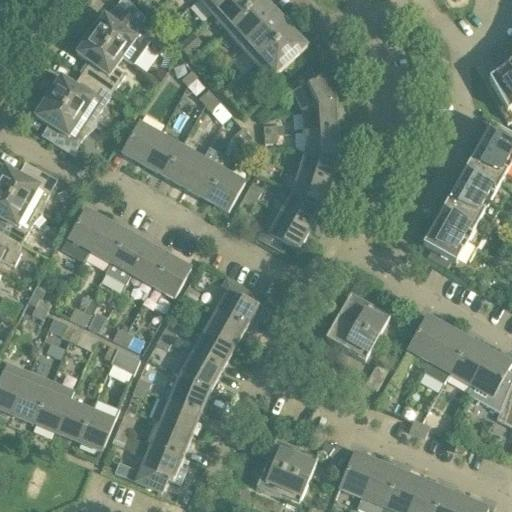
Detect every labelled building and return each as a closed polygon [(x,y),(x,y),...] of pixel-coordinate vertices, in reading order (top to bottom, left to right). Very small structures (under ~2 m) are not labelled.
[(201,0),(198,3),(212,19),(233,0),(201,0)] [(263,3),(259,0),(233,0),(212,19),(227,35),(263,3)] [(277,19),(263,3),(227,35),(241,51),(277,19)] [(154,38),(117,11),(109,22),(104,18),(101,22),(98,20),(87,35),(123,61),(123,60),(133,68),(154,38)] [(277,19),(241,51),(256,68),(291,35),(277,19)] [(123,61),(87,35),(76,50),(79,53),(76,57),(90,66),(82,77),(112,98),(125,79),(115,71),(123,61)] [(307,52),(291,35),(256,68),(271,84),(307,52)] [(186,59),(199,48),(191,39),(178,50),(186,59)] [(511,77),(506,71),(489,83),(502,107),(499,109),(498,108),(497,108),(508,127),(507,127),(507,129),(511,125),(511,77)] [(323,82),(317,84),(311,72),(290,91),(303,116),(336,107),(323,82)] [(188,90),(197,82),(191,75),(182,84),(188,90)] [(112,98),(82,77),(74,88),(61,80),(58,84),(55,82),(45,97),(96,131),(100,118),(99,117),(112,98)] [(204,109),(214,101),(208,94),(199,103),(204,109)] [(96,131),(45,97),(34,113),(37,115),(35,119),(48,128),(41,139),(72,159),(85,139),(87,140),(96,132),(96,131)] [(214,101),(204,109),(210,116),(220,107),(214,101)] [(337,134),(336,107),(303,116),(304,136),(337,134)] [(223,111),(214,120),(221,127),(230,118),(223,111)] [(262,126),(272,117),(266,111),(257,120),(262,126)] [(143,168),(160,139),(138,127),(122,156),(143,168)] [(511,141),(490,129),(479,149),(511,168),(511,141)] [(264,139),(277,138),(276,130),(263,131),(264,139)] [(248,138),(242,132),(233,140),(239,147),(248,138)] [(337,134),(304,136),(306,157),(339,162),(337,134)] [(248,138),(239,147),(244,153),(254,145),(248,138)] [(277,147),(277,138),(264,139),(265,148),(277,147)] [(181,151),(160,139),(143,168),(164,180),(181,151)] [(511,168),(479,149),(468,169),(501,188),(506,181),(511,184),(511,168)] [(181,151),(164,180),(185,192),(202,163),(181,151)] [(263,156),(261,164),(273,168),(276,160),(263,156)] [(339,162),(306,157),(299,177),(331,187),(339,162)] [(202,163),(185,192),(206,204),(223,175),(202,163)] [(273,168),(261,164),(258,172),(271,176),(273,168)] [(0,194),(43,218),(45,205),(57,184),(25,166),(19,178),(4,170),(2,174),(0,173),(0,194)] [(468,169),(456,189),(499,213),(506,201),(497,196),(501,188),(468,169)] [(223,175),(206,204),(228,216),(245,187),(223,175)] [(331,187),(299,177),(293,196),(322,213),(331,187)] [(499,213),(456,189),(445,209),(479,228),(483,220),(492,225),(499,213)] [(250,190),(246,197),(257,203),(261,196),(250,190)] [(43,218),(0,194),(0,237),(21,249),(33,228),(42,219),(43,218)] [(322,213),(293,196),(281,217),(310,234),(322,213)] [(257,203),(246,197),(241,205),(253,211),(257,203)] [(479,228),(445,209),(434,229),(476,253),(483,241),(474,236),(479,228)] [(85,213),(68,242),(62,254),(83,266),(90,255),(106,226),(85,213)] [(281,217),(274,214),(258,242),(283,256),(287,249),(298,256),(310,234),(281,217)] [(106,226),(90,255),(111,267),(127,237),(106,226)] [(476,253),(434,229),(422,249),(431,254),(427,261),(447,273),(451,265),(456,268),(461,260),(470,265),(476,253)] [(0,263),(11,269),(11,268),(14,270),(18,262),(22,256),(18,254),(21,249),(0,237),(0,263)] [(111,267),(112,267),(106,278),(125,289),(132,278),(148,249),(127,237),(111,267)] [(148,249),(132,278),(153,290),(169,261),(148,249)] [(191,273),(169,261),(153,290),(174,303),(191,273)] [(226,284),(222,291),(210,313),(216,316),(246,333),(258,311),(250,307),(254,300),(226,284)] [(36,290),(28,306),(36,310),(47,316),(51,308),(41,304),(45,295),(36,290)] [(184,298),(195,304),(199,297),(188,291),(184,298)] [(195,304),(184,298),(180,306),(191,312),(195,304)] [(338,321),(377,344),(390,322),(350,299),(338,321)] [(47,316),(36,310),(32,318),(43,324),(47,316)] [(421,317),(409,311),(398,331),(409,338),(421,317)] [(77,327),(83,316),(75,312),(69,323),(77,327)] [(83,316),(77,327),(85,331),(90,319),(83,316)] [(246,333),(216,316),(204,337),(234,354),(246,333)] [(96,317),(88,334),(99,339),(107,323),(96,317)] [(395,391),(395,392),(399,393),(403,383),(405,383),(409,372),(408,372),(416,358),(429,366),(448,333),(426,320),(407,354),(388,387),(395,391)] [(377,344),(338,321),(325,343),(365,365),(377,344)] [(49,335),(61,340),(66,329),(54,323),(49,335)] [(69,344),(74,333),(66,329),(61,340),(69,344)] [(160,340),(172,346),(176,339),(165,332),(160,340)] [(74,333),(69,344),(76,348),(82,336),(74,333)] [(120,348),(126,337),(118,333),(112,344),(120,348)] [(429,366),(430,366),(423,377),(443,389),(450,378),(469,344),(448,333),(429,366)] [(126,337),(120,348),(128,352),(133,340),(126,337)] [(204,337),(193,358),(222,375),(234,354),(204,337)] [(97,344),(88,339),(82,351),(92,356),(97,344)] [(143,345),(133,340),(128,352),(137,357),(143,345)] [(172,346),(160,340),(156,347),(167,354),(172,346)] [(469,344),(450,378),(471,389),(490,356),(469,344)] [(109,350),(103,363),(112,367),(118,354),(109,350)] [(111,369),(134,379),(141,364),(118,354),(111,369)] [(193,358),(192,358),(184,354),(172,376),(180,380),(180,381),(210,396),(222,375),(193,358)] [(471,389),(471,390),(466,399),(499,418),(505,402),(511,389),(511,386),(511,377),(507,376),(511,369),(490,356),(471,389)] [(7,366),(2,378),(0,382),(0,413),(12,419),(30,375),(7,366)] [(376,395),(388,374),(377,367),(366,388),(376,395)] [(30,375),(12,419),(34,428),(52,385),(30,375)] [(180,381),(170,405),(201,418),(210,396),(180,381)] [(136,390),(147,395),(151,387),(139,383),(136,390)] [(52,385),(34,428),(57,437),(70,406),(69,406),(74,394),(52,385)] [(388,387),(382,398),(390,402),(395,392),(395,391),(388,387)] [(499,418),(496,424),(511,432),(511,389),(506,402),(499,418)] [(147,395),(136,390),(132,399),(144,403),(147,395)] [(201,418),(170,405),(160,401),(152,423),(161,426),(161,427),(192,440),(201,418)] [(79,446),(102,456),(119,414),(96,404),(92,415),(79,446)] [(92,415),(70,406),(57,437),(79,446),(92,415)] [(417,439),(422,427),(414,424),(409,436),(417,439)] [(117,435),(129,440),(132,432),(120,427),(117,435)] [(161,427),(151,449),(183,462),(192,440),(161,427)] [(422,427),(417,439),(425,442),(430,431),(422,427)] [(117,435),(114,443),(112,447),(124,452),(126,448),(129,440),(117,435)] [(136,442),(129,440),(126,448),(124,452),(131,455),(136,442)] [(462,458),(466,450),(467,446),(459,443),(454,455),(462,458)] [(275,446),(266,469),(308,486),(317,463),(275,446)] [(336,449),(336,450),(325,446),(321,457),(331,461),(327,472),(338,476),(348,454),(336,449)] [(151,449),(142,471),(134,473),(119,467),(115,477),(161,497),(167,483),(173,485),(183,462),(151,449)] [(362,502),(377,467),(353,457),(339,492),(362,502)] [(362,502),(363,502),(358,511),(383,511),(399,476),(377,467),(362,502)] [(308,486),(266,469),(256,492),(298,509),(308,486)] [(409,511),(421,485),(399,476),(383,511),(409,511)] [(409,511),(435,511),(443,494),(421,485),(409,511)] [(461,511),(465,504),(443,494),(435,511),(461,511)] [(251,511),(252,509),(235,502),(231,510),(235,511),(251,511)]
